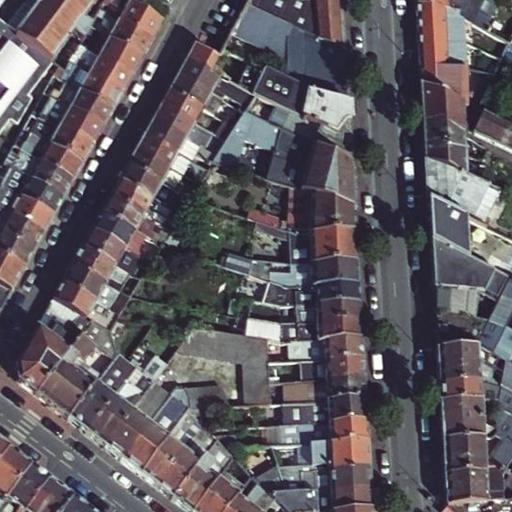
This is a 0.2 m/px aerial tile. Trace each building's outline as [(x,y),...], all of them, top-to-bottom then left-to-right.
[(0,0),(0,100),(2,98),(13,84),(24,69),(36,54),(50,65),(70,37),(80,44),(82,40),(85,34),(88,29),(80,23),(97,0),(0,0)] [(121,17),(118,23),(151,42),(160,24),(139,10),(123,0),(104,0),(103,2),(108,4),(106,7),(121,17)] [(263,0),(250,0),(246,8),(314,38),(312,1),(297,0),(265,0),(265,1),(263,0)] [(414,0),(415,6),(460,11),(460,17),(472,21),(471,24),(474,26),(485,0),(414,0)] [(338,4),(312,1),(314,38),(341,50),(338,4)] [(415,6),(416,32),(461,30),(460,17),(460,11),(415,6)] [(314,38),(246,8),(232,33),(286,58),(284,85),(345,107),(341,50),(314,38)] [(112,34),(108,41),(141,59),(151,42),(118,23),(102,15),(99,19),(95,17),(92,22),(112,34)] [(461,30),(416,32),(417,50),(462,47),(461,31),(461,30)] [(141,59),(108,41),(92,32),(90,36),(85,34),(82,40),(102,51),(99,58),(132,76),(141,59)] [(511,47),(507,45),(501,59),(511,64),(511,47)] [(194,47),(185,63),(209,75),(213,68),(217,60),(194,47)] [(417,50),(418,72),(463,69),(462,47),(417,50)] [(93,69),(89,76),(122,94),(132,76),(99,58),(82,49),(80,54),(76,51),(73,57),(93,69)] [(36,54),(24,69),(43,83),(54,68),(50,65),(36,54)] [(185,63),(177,78),(211,96),(220,81),(209,75),(185,63)] [(89,76),(73,67),(70,71),(66,69),(63,75),(56,87),(60,89),(63,84),(112,112),(122,94),(89,76)] [(263,102),(276,109),(334,137),(340,127),(346,127),(345,107),(284,85),(253,68),(239,91),(255,98),(263,102)] [(24,69),(13,84),(32,98),(43,83),(24,69)] [(466,108),(463,69),(418,72),(419,87),(461,106),(466,108)] [(177,78),(169,93),(203,111),(211,96),(177,78)] [(32,98),(13,84),(2,98),(21,113),(32,98)] [(73,104),(69,111),(102,129),(112,112),(63,84),(60,89),(56,87),(53,93),(73,104)] [(239,91),(230,86),(224,97),(242,107),(239,112),(244,115),(255,98),(239,91)] [(421,116),(421,119),(463,135),(462,132),(462,130),(461,106),(419,87),(421,116)] [(169,93),(160,108),(194,126),(203,111),(169,93)] [(21,113),(2,98),(0,100),(0,120),(10,128),(21,113)] [(255,98),(244,115),(349,167),(346,127),(340,127),(334,137),(276,109),(271,118),(258,111),(263,102),(255,98)] [(63,122),(59,129),(92,147),(102,129),(69,111),(53,102),(50,107),(46,105),(43,110),(63,122)] [(160,108),(152,124),(186,142),(194,126),(160,108)] [(235,129),(244,115),(239,112),(235,110),(226,125),(235,129)] [(473,118),(479,121),(482,114),(477,112),(473,118)] [(479,121),(472,134),(497,146),(506,127),(482,114),(479,121)] [(211,167),(287,191),(352,212),(349,167),(244,115),(235,129),(234,131),(261,148),(257,168),(219,155),(216,159),(211,167)] [(92,147),(59,129),(43,119),(41,124),(37,122),(32,131),(38,134),(40,129),(55,137),(50,147),(82,165),(92,147)] [(421,119),(422,141),(464,157),(463,135),(421,119)] [(0,140),(10,128),(0,120),(0,140)] [(226,144),(234,131),(235,129),(226,125),(222,122),(214,137),(226,144)] [(152,124),(144,138),(178,157),(186,142),(152,124)] [(511,129),(506,127),(497,146),(511,153),(511,129)] [(485,151),(463,135),(464,157),(480,164),(485,151)] [(219,155),(226,144),(214,137),(211,143),(216,146),(210,156),(216,159),(219,155)] [(144,138),(135,153),(169,172),(178,157),(144,138)] [(422,141),(424,163),(465,179),(464,169),(464,157),(422,141)] [(47,145),(38,162),(73,182),(82,165),(50,147),(47,145)] [(29,150),(23,147),(20,152),(26,156),(29,150)] [(491,154),(485,151),(480,164),(486,166),(491,154)] [(23,161),(26,156),(20,152),(17,158),(23,161)] [(135,153),(127,167),(161,186),(173,193),(178,196),(189,202),(193,194),(177,185),(180,178),(169,172),(135,153)] [(216,159),(210,156),(204,167),(209,170),(211,167),(216,159)] [(38,162),(28,181),(63,200),(73,182),(38,162)] [(426,203),(465,222),(470,224),(487,188),(480,185),(465,179),(424,163),(426,203)] [(127,167),(118,184),(151,203),(164,210),(173,193),(161,186),(127,167)] [(207,173),(196,167),(188,182),(198,188),(207,173)] [(484,177),(464,169),(465,179),(480,185),(484,177)] [(63,200),(28,181),(10,171),(5,179),(23,189),(18,198),(53,217),(63,200)] [(480,185),(487,188),(511,198),(511,180),(486,171),(484,177),(480,185)] [(10,185),(3,182),(0,188),(6,191),(10,185)] [(118,184),(110,199),(143,218),(147,211),(151,203),(118,184)] [(247,213),(244,222),(269,232),(277,235),(295,241),(354,236),(352,212),(287,191),(287,225),(247,213)] [(178,196),(168,213),(179,218),(189,202),(178,196)] [(18,198),(9,215),(44,234),(53,217),(18,198)] [(110,199),(100,216),(134,235),(143,218),(110,199)] [(511,269),(466,244),(465,222),(426,203),(429,244),(505,285),(511,273),(511,269)] [(0,230),(0,233),(34,252),(44,234),(9,215),(0,209),(0,220),(4,223),(0,230)] [(143,218),(159,227),(169,233),(179,218),(168,213),(168,212),(163,221),(147,211),(143,218)] [(124,253),(134,235),(100,216),(90,234),(124,253)] [(169,233),(159,227),(156,233),(166,239),(169,233)] [(145,232),(141,239),(148,243),(160,249),(164,243),(145,232)] [(277,235),(269,232),(267,238),(275,241),(277,235)] [(0,233),(0,256),(24,270),(34,252),(0,233)] [(124,253),(90,234),(81,250),(114,269),(124,253)] [(288,270),(356,268),(354,236),(295,241),(277,235),(275,241),(287,245),(288,270)] [(150,265),(160,249),(148,243),(138,261),(149,267),(150,265)] [(499,363),(504,367),(511,371),(511,288),(505,285),(429,244),(436,352),(476,350),(489,358),(499,363)] [(160,249),(150,265),(164,273),(173,254),(160,249)] [(81,250),(71,269),(105,287),(109,281),(121,288),(117,294),(128,300),(139,283),(129,277),(114,269),(81,250)] [(0,288),(10,294),(24,270),(0,256),(0,288)] [(228,260),(221,272),(245,282),(251,269),(228,260)] [(139,283),(149,267),(138,261),(129,277),(139,283)] [(282,278),(276,294),(277,294),(357,290),(356,268),(288,270),(288,277),(282,278)] [(71,269),(61,285),(95,304),(105,287),(71,269)] [(52,303),(89,324),(105,333),(107,334),(117,317),(108,312),(102,319),(90,313),(95,304),(61,285),(52,303)] [(0,288),(0,312),(10,294),(0,288)] [(275,299),(279,312),(358,307),(357,290),(277,294),(276,294),(265,289),(263,294),(275,299)] [(117,317),(128,300),(117,294),(108,312),(117,317)] [(52,303),(43,318),(69,332),(76,335),(72,341),(75,344),(89,324),(52,303)] [(358,307),(279,312),(280,331),(359,327),(358,307)] [(65,423),(93,386),(99,378),(81,365),(105,333),(89,324),(75,344),(67,354),(33,399),(65,423)] [(359,327),(280,331),(272,329),(272,334),(281,336),(281,349),(283,349),(297,348),(361,344),(359,327)] [(56,329),(48,340),(67,354),(75,344),(72,341),(56,329)] [(33,399),(67,354),(48,340),(36,331),(15,368),(17,386),(33,399)] [(174,356),(234,367),(242,369),(245,413),(271,411),(269,389),(269,387),(268,373),(268,370),(268,362),(267,346),(191,333),(174,356)] [(324,367),(362,364),(361,344),(297,348),(298,360),(304,360),(324,359),(324,367)] [(267,346),(268,362),(298,360),(297,348),(283,349),(281,349),(267,346)] [(436,352),(437,370),(477,367),(482,367),(488,370),(490,371),(489,358),(476,350),(436,352)] [(65,423),(83,436),(124,383),(133,370),(137,366),(128,359),(124,364),(122,362),(104,386),(102,393),(93,386),(65,423)] [(129,415),(151,386),(165,368),(153,359),(140,376),(131,388),(124,383),(83,436),(102,450),(129,415)] [(305,368),(324,367),(324,359),(304,360),(305,368)] [(317,379),(317,387),(363,384),(362,364),(324,367),(305,368),(268,370),(268,373),(269,387),(269,389),(302,387),(304,387),(303,380),(317,379)] [(437,370),(438,387),(478,385),(477,367),(437,370)] [(504,474),(511,462),(511,461),(511,424),(507,422),(511,413),(511,371),(504,367),(502,377),(500,387),(498,403),(496,403),(494,409),(494,440),(502,446),(491,465),(484,465),(482,441),(441,443),(444,479),(503,477),(504,474)] [(133,370),(124,383),(131,388),(140,376),(133,370)] [(490,371),(488,370),(488,381),(494,382),(494,387),(500,387),(502,377),(497,375),(490,371)] [(327,406),(365,403),(363,384),(317,387),(304,387),(302,387),(303,399),(326,398),(327,406)] [(438,387),(439,405),(480,403),(496,403),(498,403),(500,387),(494,387),(478,385),(438,387)] [(129,415),(147,428),(168,400),(151,386),(129,415)] [(184,393),(184,417),(199,416),(230,414),(221,391),(184,393)] [(138,478),(184,417),(184,393),(173,393),(168,400),(147,428),(121,465),(138,478)] [(327,406),(296,409),(297,420),(320,419),(328,416),(328,428),(366,425),(365,403),(327,406)] [(439,405),(441,443),(482,441),(480,403),(439,405)] [(102,450),(121,465),(147,428),(129,415),(102,450)] [(138,478),(154,490),(191,441),(184,435),(192,425),(184,417),(138,478)] [(299,451),(306,450),(368,445),(366,425),(328,428),(297,430),(299,451)] [(227,456),(270,453),(272,453),(271,432),(226,436),(227,456)] [(191,441),(154,490),(170,502),(212,445),(205,437),(198,446),(191,441)] [(170,502),(183,511),(193,511),(217,482),(221,475),(214,469),(224,456),(212,445),(170,502)] [(302,497),(301,488),(300,477),(309,477),(369,472),(368,445),(306,450),(306,470),(278,472),(288,498),(296,497),(302,497)] [(0,507),(29,469),(7,451),(0,460),(0,507)] [(255,487),(264,495),(267,499),(288,498),(278,472),(270,453),(227,456),(224,456),(231,463),(235,468),(241,473),(248,480),(255,487)] [(25,511),(48,482),(29,469),(0,507),(0,511),(25,511)] [(511,469),(508,476),(504,474),(503,477),(511,482),(511,469)] [(315,481),(316,496),(370,493),(369,472),(309,477),(309,482),(315,481)] [(193,511),(224,511),(234,499),(248,480),(241,473),(233,484),(227,479),(221,485),(217,482),(193,511)] [(511,484),(511,482),(503,477),(444,479),(445,509),(448,511),(511,511),(511,503),(511,504),(501,504),(500,485),(511,484)] [(48,482),(25,511),(62,511),(71,500),(48,482)] [(224,511),(250,511),(264,495),(255,487),(241,505),(234,499),(224,511)] [(316,496),(316,511),(371,511),(370,493),(316,496)] [(250,511),(267,511),(269,509),(272,511),(276,511),(278,510),(267,499),(264,495),(250,511)] [(280,511),(309,511),(303,503),(306,503),(306,496),(302,497),(296,497),(288,498),(267,499),(278,510),(280,511)] [(86,511),(71,500),(62,511),(86,511)]
